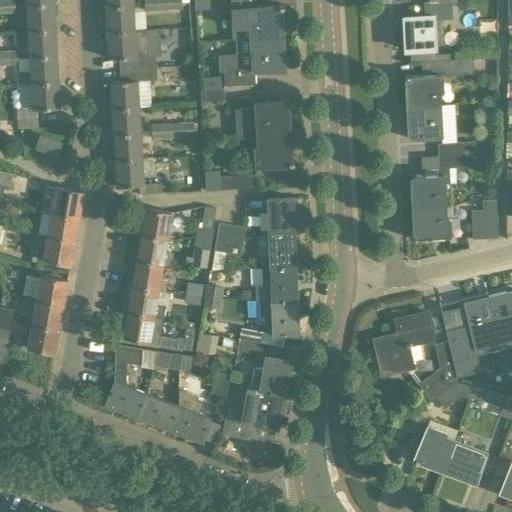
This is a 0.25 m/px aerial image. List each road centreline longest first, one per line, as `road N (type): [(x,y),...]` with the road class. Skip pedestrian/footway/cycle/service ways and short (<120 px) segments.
road 1 (residential): [(59,420),(99,193),(88,0)]
road 2 (residential): [(394,279),(379,0)]
road 3 (tertiary): [(341,278),(325,0)]
road 4 (residential): [(311,491),(256,494),(59,420)]
road 5 (tertiary): [(311,491),(309,453),(341,278)]
road 6 (residential): [(394,279),(511,254)]
